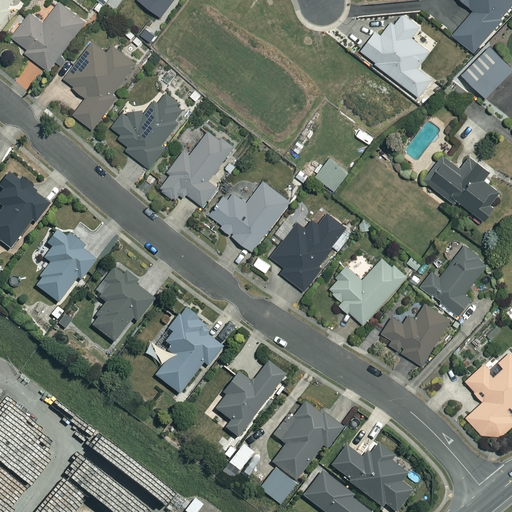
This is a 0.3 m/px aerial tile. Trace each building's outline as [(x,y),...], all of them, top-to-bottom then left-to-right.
[(0,0),(0,27),(18,0),(0,0)] [(140,0),(139,1),(163,18),(176,0),(140,0)] [(511,7),(511,0),(462,0),(476,12),(455,36),(475,54),(503,23),(500,21),(511,7)] [(87,22),(61,4),(46,24),(32,14),(14,39),(30,50),(27,54),(51,72),(87,22)] [(422,28),(406,15),(397,26),(393,24),(383,37),(378,34),(363,54),(420,98),(434,79),(419,68),(431,52),(414,39),(422,28)] [(151,45),(162,31),(149,21),(138,36),(151,45)] [(110,55),(95,43),(65,81),(89,99),(76,116),(94,130),(119,98),(115,95),(138,65),(115,48),(110,55)] [(511,74),(511,67),(492,48),(465,76),(488,99),(511,74)] [(189,112),(167,95),(159,105),(155,102),(148,112),(124,116),(114,129),(123,136),(120,139),(131,147),(128,151),(151,169),(170,144),(166,141),(189,112)] [(234,152),(210,133),(192,156),(186,152),(170,173),(173,176),(162,190),(177,202),(185,192),(204,207),(219,188),(210,182),(234,152)] [(463,170),(444,157),(426,182),(458,205),(460,202),(485,221),(504,194),(486,182),(492,173),(471,158),(463,170)] [(351,173),(332,159),(317,178),(336,193),(351,173)] [(316,176),(305,168),(298,178),(308,186),(316,176)] [(20,181),(11,174),(0,188),(4,191),(0,196),(0,205),(5,209),(0,214),(0,241),(10,250),(35,220),(38,222),(52,205),(22,182),(20,181)] [(292,203),(266,183),(249,204),(236,194),(230,201),(226,198),(212,216),(224,226),(223,228),(254,252),(292,203)] [(354,235),(329,215),(320,226),(314,221),(307,230),(300,224),(272,258),(286,269),(282,274),(305,292),(325,268),(321,266),(337,247),(341,251),(354,235)] [(69,239),(60,232),(49,245),(54,249),(46,259),(52,264),(36,285),(59,303),(81,275),(84,278),(98,261),(84,251),(86,248),(72,236),(69,239)] [(489,265),(466,247),(442,279),(434,273),(422,288),(460,317),(473,300),(466,295),(489,265)] [(408,277),(386,257),(364,281),(349,268),(330,289),(345,303),(342,305),(365,325),(408,277)] [(138,284),(117,268),(104,285),(108,289),(101,298),(108,304),(92,325),(115,343),(136,316),(142,320),(156,301),(137,286),(138,284)] [(452,322),(427,305),(418,321),(411,316),(406,325),(395,318),(384,335),(394,342),(392,346),(423,366),(452,322)] [(210,327),(187,309),(170,330),(175,334),(167,343),(177,351),(157,376),(180,395),(205,363),(210,366),(224,348),(205,333),(210,327)] [(511,353),(501,364),(506,369),(498,378),(486,365),(468,382),(486,402),(468,419),(494,446),(511,428),(511,353)] [(287,375),(270,363),(254,384),(241,374),(226,395),(228,396),(218,410),(232,421),(227,429),(239,438),(253,420),(254,421),(287,375)] [(324,416),(307,403),(294,419),(290,416),(275,436),(287,445),(274,463),(296,480),(324,445),(329,449),(344,429),(325,414),(324,416)] [(396,455),(379,442),(365,461),(348,448),(333,467),(351,481),(350,482),(380,505),(387,505),(396,511),(398,511),(414,492),(401,483),(408,474),(391,461),(396,455)] [(297,487),(277,469),(260,488),(281,506),(297,487)] [(354,495),(324,472),(305,497),(324,511),(370,511),(352,498),(354,495)]
